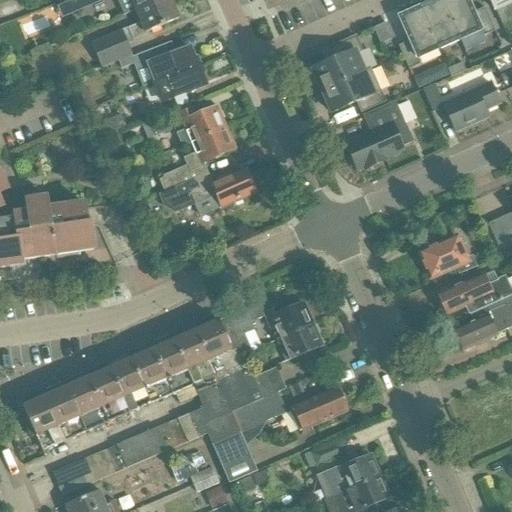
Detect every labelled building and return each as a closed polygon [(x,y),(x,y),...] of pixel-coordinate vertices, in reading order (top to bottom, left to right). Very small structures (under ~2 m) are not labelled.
[(74,0),(56,8),(61,19),(105,0),(74,0)] [(140,22),(129,27),(128,26),(91,42),(101,68),(132,55),(127,43),(134,40),(133,38),(179,20),(170,0),(162,0),(136,11),(140,22)] [(136,11),(162,0),(118,0),(124,13),(135,9),(136,11)] [(442,0),(439,0),(420,9),(439,51),(460,41),(442,0)] [(467,0),(442,0),(460,41),(481,32),(484,37),(495,32),(485,9),(474,14),(467,0)] [(511,0),(490,0),(496,12),(511,4),(511,0)] [(439,51),(420,9),(399,18),(410,43),(399,48),(409,71),(420,65),(418,60),(439,51)] [(382,44),(395,38),(389,25),(376,30),(382,44)] [(365,74),(364,73),(355,54),(361,51),(356,39),(333,49),(337,60),(313,71),(323,93),(365,74)] [(188,75),(201,70),(197,61),(195,62),(190,50),(159,64),(153,50),(133,58),(132,57),(119,62),(122,70),(134,65),(137,72),(146,68),(151,79),(154,87),(173,79),(174,77),(187,72),(188,75)] [(448,70),(452,78),(466,72),(462,64),(448,70)] [(173,79),(154,87),(153,88),(161,106),(206,87),(200,75),(202,74),(201,70),(188,75),(187,72),(174,77),(173,79)] [(365,74),(323,93),(332,115),(357,104),(362,115),(387,104),(372,70),(364,73),(365,74)] [(501,76),(504,84),(509,81),(506,74),(501,76)] [(434,114),(445,109),(455,134),(488,119),(485,112),(500,105),(491,85),(444,106),(436,89),(425,94),(434,114)] [(96,107),(91,97),(83,101),(87,111),(96,107)] [(365,171),(387,161),(386,159),(404,152),(402,148),(413,143),(396,103),(363,117),(371,135),(345,146),(357,172),(364,169),(365,171)] [(188,104),(178,108),(181,116),(191,111),(188,104)] [(217,109),(195,119),(191,111),(181,116),(193,142),(226,129),(217,109)] [(172,131),(166,117),(142,126),(148,141),(172,131)] [(226,129),(193,142),(198,155),(187,160),(190,168),(159,181),(165,194),(171,192),(208,176),(203,165),(235,151),(226,129)] [(109,154),(123,148),(116,132),(102,138),(109,154)] [(128,165),(124,154),(109,160),(114,171),(128,165)] [(171,192),(165,194),(166,196),(160,198),(165,209),(176,215),(196,207),(201,219),(256,194),(247,173),(213,188),(208,176),(171,192)] [(0,270),(9,269),(8,264),(93,252),(89,227),(86,228),(83,205),(46,211),(44,199),(25,202),(27,213),(13,215),(14,220),(0,222),(0,209),(1,209),(0,205),(0,193),(7,191),(0,175),(0,270)] [(511,199),(509,201),(511,208),(511,213),(486,225),(496,247),(511,239),(511,199)] [(150,211),(146,201),(133,206),(137,216),(150,211)] [(471,240),(482,235),(477,224),(466,229),(471,240)] [(445,243),(419,254),(430,278),(454,268),(457,275),(474,268),(470,258),(465,260),(456,239),(445,243)] [(493,273),(477,280),(438,298),(446,315),(464,306),(469,316),(511,296),(511,293),(504,277),(496,281),(493,273)] [(277,297),(282,307),(265,315),(261,306),(247,312),(252,324),(267,318),(272,329),(275,328),(280,340),(313,326),(304,305),(300,306),(296,298),(288,301),(284,293),(277,297)] [(461,347),(463,351),(511,328),(511,296),(471,315),(475,324),(455,333),(456,337),(455,339),(458,346),(461,347)] [(195,389),(198,397),(203,409),(188,415),(198,439),(208,435),(204,426),(233,414),(263,401),(253,377),(252,377),(243,356),(252,352),(245,335),(255,331),(252,324),(247,312),(246,311),(219,323),(218,323),(216,321),(175,339),(177,343),(176,344),(189,374),(188,375),(193,386),(195,389)] [(323,348),(313,326),(280,340),(286,352),(283,353),(287,364),(323,348)] [(193,386),(188,375),(189,374),(176,344),(175,344),(172,341),(161,346),(163,350),(154,353),(173,395),(193,386)] [(154,353),(151,351),(140,355),(140,359),(133,362),(152,407),(174,398),(173,395),(154,353)] [(119,369),(113,371),(133,415),(152,407),(133,362),(132,363),(130,360),(118,365),(119,369)] [(277,366),(253,377),(263,401),(278,394),(287,391),(277,366)] [(97,374),(97,378),(91,380),(111,425),(133,415),(113,371),(112,371),(110,368),(97,374)] [(76,383),(76,387),(69,390),(88,434),(111,425),(91,380),(90,381),(87,378),(76,383)] [(289,389),(293,398),(304,394),(300,384),(289,389)] [(53,397),(48,399),(67,444),(88,434),(69,390),(68,390),(66,387),(53,393),(53,397)] [(336,390),(322,396),(322,395),(289,410),(299,433),(317,425),(346,412),(336,390)] [(263,401),(233,414),(241,435),(266,423),(287,414),(287,413),(278,394),(263,401)] [(48,399),(46,399),(44,397),(22,406),(43,454),(67,444),(48,399)] [(204,426),(208,435),(213,447),(241,435),(233,414),(204,426)] [(198,439),(188,415),(177,420),(188,444),(198,439)] [(188,444),(177,420),(167,424),(178,448),(188,444)] [(178,448),(167,424),(157,428),(168,452),(178,448)] [(168,452),(157,428),(146,433),(157,457),(168,452)] [(146,433),(136,437),(147,461),(157,457),(146,433)] [(246,447),(241,435),(213,447),(229,485),(257,472),(246,447)] [(147,461),(136,437),(126,442),(137,466),(147,461)] [(137,466),(126,442),(116,446),(126,470),(137,466)] [(308,454),(308,455),(313,465),(314,467),(339,456),(333,443),(308,454)] [(126,470),(116,446),(106,450),(116,475),(126,470)] [(106,450),(95,455),(105,479),(116,475),(106,450)] [(177,484),(190,478),(194,486),(205,481),(202,473),(198,474),(196,469),(204,466),(199,453),(190,456),(190,455),(169,464),(177,484)] [(95,455),(84,460),(94,484),(105,479),(95,455)] [(371,458),(338,473),(336,469),(316,477),(326,501),(347,492),(348,494),(381,480),(371,458)] [(84,460),(74,464),(79,476),(84,488),(94,484),(84,460)] [(79,476),(74,464),(50,474),(55,486),(79,476)] [(202,473),(205,481),(216,476),(213,468),(202,473)] [(79,476),(55,486),(61,498),(84,488),(79,476)] [(205,481),(208,489),(220,484),(216,476),(205,481)] [(235,485),(241,497),(256,490),(250,478),(235,485)] [(381,480),(348,494),(347,492),(326,501),(324,502),(327,511),(367,511),(367,510),(390,500),(381,480)] [(194,486),(197,494),(208,489),(205,481),(194,486)] [(205,494),(212,511),(228,504),(221,487),(205,494)] [(110,504),(106,506),(100,491),(65,506),(67,511),(118,511),(114,501),(110,503),(110,504)]
